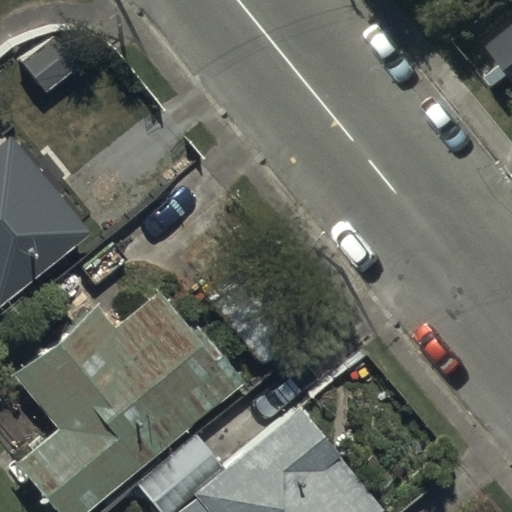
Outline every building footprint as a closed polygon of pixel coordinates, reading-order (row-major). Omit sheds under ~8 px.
[(88,110),(26,35),(0,56),(0,79),(51,141),(88,110)] [(0,269),(76,207),(0,114),(0,269)] [(202,289),(256,353),(304,312),(250,249),(202,289)] [(148,270),(104,306),(86,284),(0,354),(44,407),(3,441),(58,507),(233,363),(184,304),(179,308),(148,270)] [(213,511),(347,511),(372,492),(286,389),(183,475),(213,511)]
